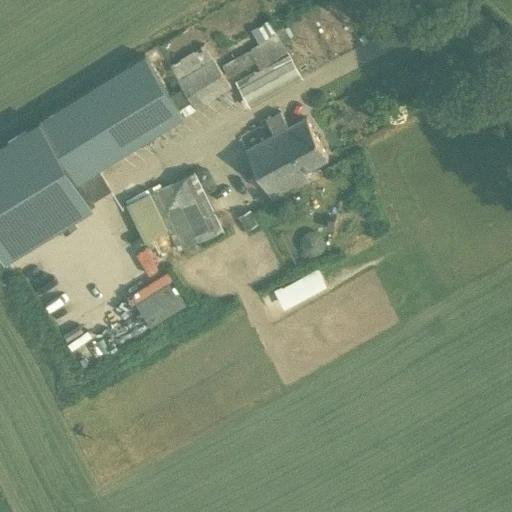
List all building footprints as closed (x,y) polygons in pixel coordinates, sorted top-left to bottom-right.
[(220,62),(242,102),(299,71),(277,31),(220,62)] [(145,53),(38,119),(0,142),(0,248),(6,258),(93,205),(78,182),(184,117),(179,108),(170,93),(145,53)] [(182,86),(170,93),(179,108),(191,100),(196,107),(231,86),(213,57),(178,79),(182,86)] [(247,149),(269,190),(274,199),(309,180),(305,172),(328,159),(307,118),(289,127),(280,111),(265,120),(273,136),(247,149)] [(179,252),(223,229),(195,171),(150,193),(179,252)] [(143,242),(125,253),(130,261),(148,251),(143,242)] [(317,267),(272,289),(280,306),(326,284),(317,267)] [(169,281),(142,293),(148,306),(175,295),(169,281)] [(156,315),(181,302),(177,294),(152,307),(156,315)]
